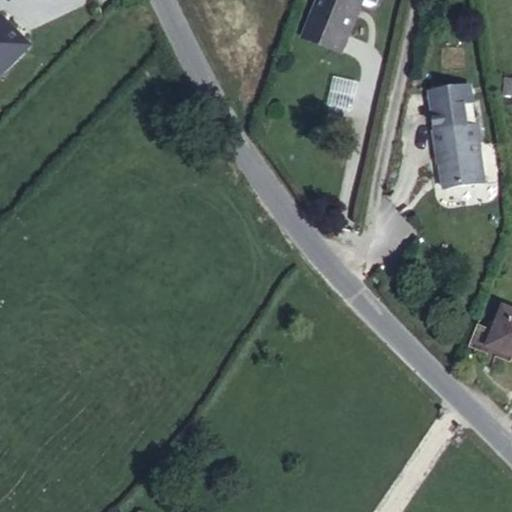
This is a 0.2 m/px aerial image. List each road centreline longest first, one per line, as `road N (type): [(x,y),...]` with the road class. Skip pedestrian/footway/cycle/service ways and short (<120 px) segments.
road 1 (tertiary): [(163,0),(246,158),(344,292),(511,456)]
road 2 (unknown): [(344,292),(416,0)]
road 3 (unknown): [(464,409),(393,511)]
